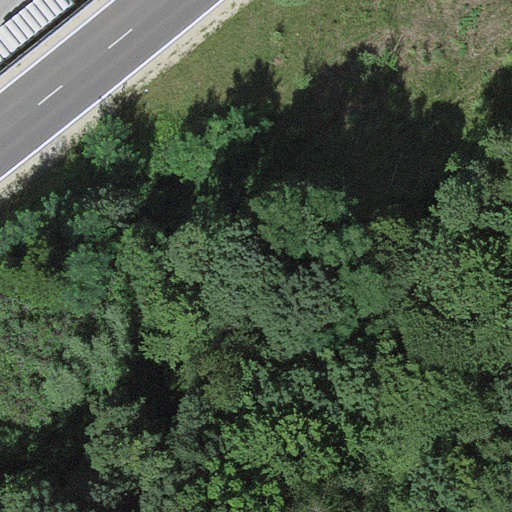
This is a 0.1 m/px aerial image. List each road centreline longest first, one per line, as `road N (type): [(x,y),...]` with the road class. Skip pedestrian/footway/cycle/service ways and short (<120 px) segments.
road 1 (track): [(352,511),(511,356)]
road 2 (secondary): [(0,125),(153,0)]
